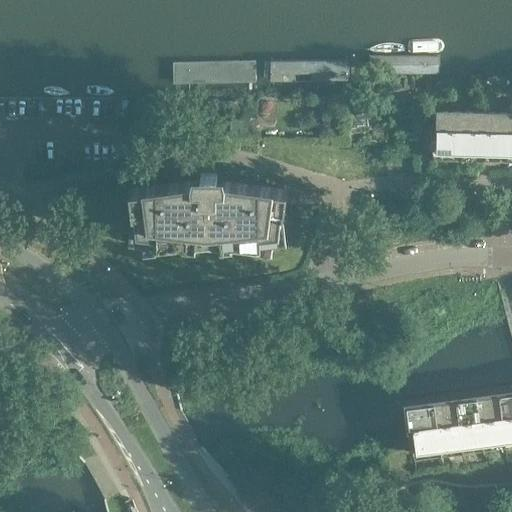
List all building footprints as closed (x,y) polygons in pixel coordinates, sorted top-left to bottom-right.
[(371,53),(371,74),(441,74),(441,53),(371,53)] [(270,59),(270,81),(351,81),(351,59),(270,59)] [(174,61),(174,84),(258,83),(258,60),(174,61)] [(236,112),(237,103),(237,102),(209,102),(209,104),(209,112),(236,112)] [(511,113),(437,111),(436,125),(436,128),(436,131),(431,131),(430,134),(430,138),(430,140),(430,143),(431,147),(431,149),(431,150),(432,154),(434,157),(479,159),(482,159),(484,159),(487,159),(490,159),(507,159),(511,159),(511,113)] [(256,149),(256,125),(230,125),(230,149),(256,149)] [(264,189),(222,187),(216,188),(216,186),(216,183),(216,174),(200,174),(200,183),(197,183),(194,183),(194,180),(130,189),(132,213),(134,213),(136,213),(134,234),(143,235),(156,236),(156,244),(184,241),(184,240),(184,235),(195,235),(196,241),(196,240),(208,239),(220,241),(221,241),(221,235),(233,235),(232,239),(232,241),(246,242),(248,238),(273,235),(283,234),(280,213),(280,211),(280,208),(279,206),(273,208),(267,208),(267,206),(266,203),(266,201),(264,192),(264,189)] [(280,211),(280,213),(284,213),(287,189),(223,180),(222,182),(222,183),(222,187),(264,189),(264,192),(266,201),(266,203),(267,206),(267,208),(273,208),(279,206),(280,208),(280,211)] [(156,236),(143,235),(145,248),(156,246),(156,244),(156,236)] [(195,235),(184,235),(184,240),(184,241),(184,243),(196,244),(196,240),(196,241),(195,235)] [(233,235),(221,235),(221,241),(220,241),(221,244),(232,243),(232,241),(232,239),(233,235)] [(248,238),(246,242),(260,244),(260,246),(272,248),(273,235),(248,238)] [(511,395),(405,410),(407,427),(412,452),(511,439),(511,395)]
